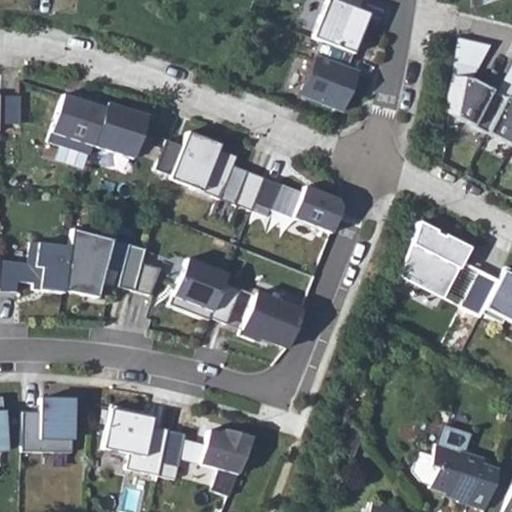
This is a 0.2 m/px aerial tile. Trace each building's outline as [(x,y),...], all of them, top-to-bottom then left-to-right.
[(324,0),(310,38),(319,41),(351,53),(367,14),(357,10),(361,0),(324,0)] [(464,62),(467,41),(454,38),(443,112),(511,147),(511,86),(501,80),(495,93),(471,80),(476,68),(464,62)] [(351,54),(319,41),(313,56),(298,95),(340,112),(356,73),(345,69),(351,54)] [(487,45),(467,41),(464,62),(476,68),(487,45)] [(511,59),(501,80),(511,86),(511,59)] [(91,146),(104,105),(78,96),(77,100),(60,95),(46,141),(88,155),(91,146)] [(18,96),(0,96),(0,124),(18,124),(18,96)] [(131,159),(145,117),(104,105),(91,146),(131,159)] [(186,132),(167,179),(218,199),(235,156),(216,149),(207,146),(209,141),(186,132)] [(169,176),(180,146),(164,139),(152,170),(169,176)] [(252,203),(262,178),(245,171),(232,204),(249,211),(252,203)] [(262,178),(252,203),(268,210),(278,184),(262,178)] [(300,192),(278,184),(268,210),(290,218),(300,192)] [(300,192),(290,218),(330,233),(339,208),(336,199),(302,186),(300,192)] [(471,245),(420,219),(401,273),(445,296),(471,245)] [(67,247),(61,291),(96,295),(109,241),(69,230),(67,247)] [(26,265),(0,262),(0,292),(14,292),(15,281),(31,283),(31,289),(61,293),(61,291),(67,247),(29,242),(26,265)] [(133,292),(140,264),(144,250),(127,245),(116,288),(133,292)] [(222,282),(225,274),(185,259),(167,305),(207,320),(208,318),(222,282)] [(159,269),(140,264),(133,292),(148,296),(159,269)] [(511,266),(507,264),(500,278),(482,312),(502,322),(504,318),(511,322),(511,266)] [(500,278),(479,268),(461,303),(481,314),(482,312),(500,278)] [(222,282),(208,318),(225,324),(239,289),(222,282)] [(299,311),(253,293),(237,335),(254,341),(255,336),(285,348),(299,311)] [(37,412),(20,412),(19,452),(69,453),(70,399),(37,399),(37,412)] [(123,469),(156,476),(158,464),(165,430),(165,429),(149,426),(150,418),(136,415),(137,410),(109,404),(100,448),(127,454),(123,469)] [(345,417),(335,440),(351,458),(359,436),(345,417)] [(459,501),(485,510),(499,470),(481,464),(482,459),(462,452),(468,433),(442,425),(429,464),(437,467),(431,486),(461,496),(459,501)] [(182,434),(165,430),(158,464),(176,467),(182,434)] [(235,474),(250,437),(222,430),(221,435),(206,431),(196,464),(235,474)] [(372,502),(368,511),(401,511),(402,511),(372,502)]
